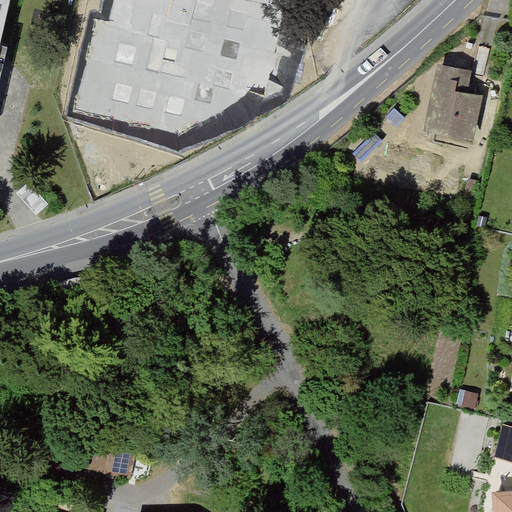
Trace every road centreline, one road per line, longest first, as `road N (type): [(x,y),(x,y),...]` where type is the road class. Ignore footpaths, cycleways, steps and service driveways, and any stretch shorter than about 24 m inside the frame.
road 1 (residential): [(200,189),(355,511)]
road 2 (tertiary): [(456,0),(300,130),(200,189)]
road 3 (tertiary): [(200,189),(124,224),(0,261)]
